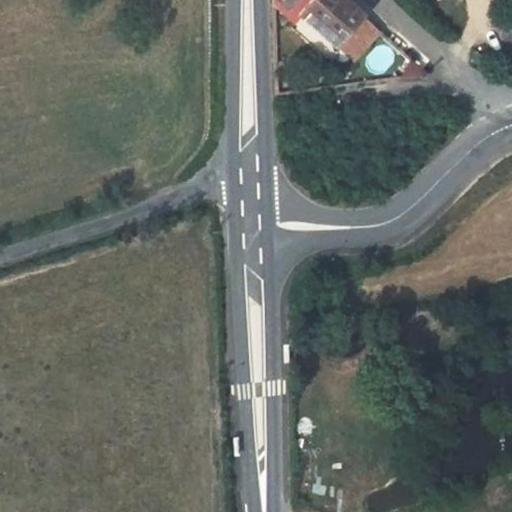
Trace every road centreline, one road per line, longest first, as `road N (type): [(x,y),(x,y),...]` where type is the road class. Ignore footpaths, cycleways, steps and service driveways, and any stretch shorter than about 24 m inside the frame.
road 1 (secondary): [(266,511),(257,166)]
road 2 (residential): [(257,166),(279,197),(363,218),(445,175),(511,105)]
road 3 (unclassified): [(257,166),(0,257)]
road 4 (secondary): [(257,166),(248,0)]
